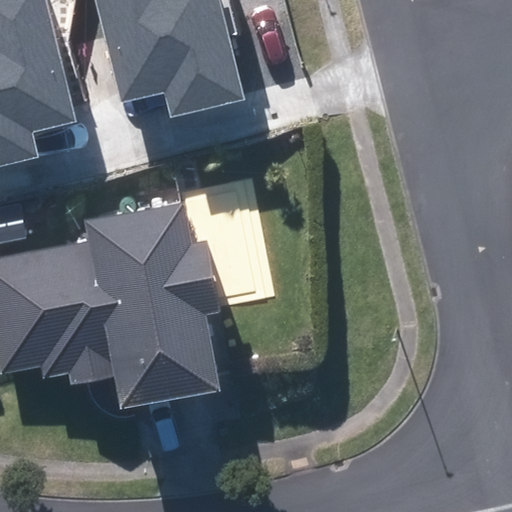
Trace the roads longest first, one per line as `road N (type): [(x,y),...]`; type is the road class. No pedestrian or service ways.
road 1 (residential): [(422,49),(511,404)]
road 2 (residential): [(313,511),(511,459)]
